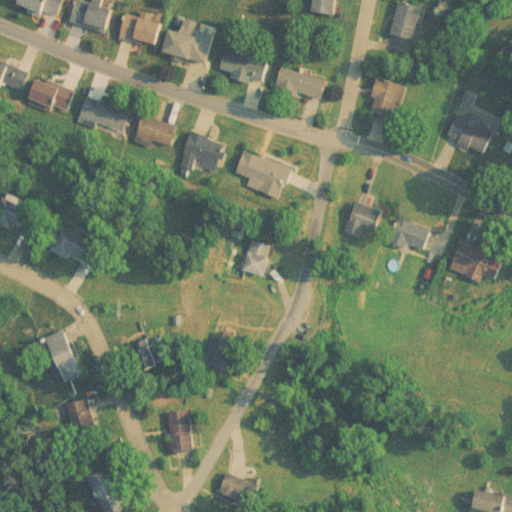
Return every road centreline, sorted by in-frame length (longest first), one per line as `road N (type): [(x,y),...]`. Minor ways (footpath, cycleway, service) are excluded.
road 1 (residential): [(0,13),(181,79),(386,138),(511,201)]
road 2 (residential): [(331,126),(290,292),(167,500)]
road 3 (residential): [(0,252),(77,296),(152,479),(182,511)]
road 4 (residential): [(361,0),(341,114),(331,126)]
